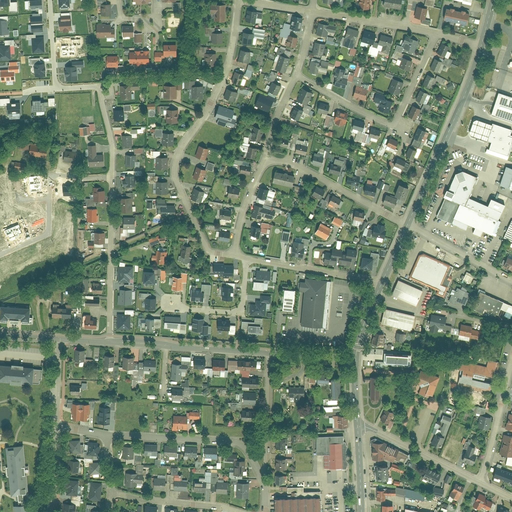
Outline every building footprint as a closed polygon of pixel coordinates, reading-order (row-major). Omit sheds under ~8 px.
[(10,0),(0,0),(0,5),(10,5),(10,10),(18,10),(17,1),(11,2),(10,0)] [(28,0),(29,9),(43,8),(42,0),(28,0)] [(58,0),(59,10),(70,9),(69,0),(58,0)] [(108,13),(108,2),(99,2),(99,13),(108,13)] [(224,19),(223,3),(208,3),(208,12),(212,12),(212,19),(224,19)] [(414,4),(412,15),(420,16),(419,21),(428,23),(429,18),(423,16),(425,6),(414,4)] [(444,6),(442,16),(465,21),(467,11),(444,6)] [(245,8),(243,19),(253,21),(254,16),(260,17),(260,10),(245,8)] [(72,18),(71,18),(71,12),(61,12),(61,19),(60,19),(60,31),(72,30),(72,18)] [(41,15),(41,13),(33,13),(34,16),(31,16),(32,23),(44,23),(43,15),(41,15)] [(287,26),(296,28),(299,16),(290,14),(288,23),(282,22),(281,28),(286,29),(287,26)] [(0,34),(10,34),(10,29),(8,29),(8,20),(9,20),(9,15),(0,15),(0,34)] [(93,22),(94,36),(112,35),(112,26),(109,26),(108,21),(93,22)] [(316,21),(314,32),(325,34),(325,31),(332,33),(334,24),(316,21)] [(44,23),(32,23),(32,32),(34,31),(34,34),(42,33),(42,31),(44,31),(44,23)] [(131,23),(119,24),(120,35),(132,34),(132,40),(140,40),(139,31),(131,31),(131,23)] [(373,32),(362,28),(359,40),(370,43),(373,32)] [(348,29),(343,45),(353,49),(358,32),(348,29)] [(241,30),(239,41),(251,43),(252,32),(241,30)] [(221,41),(220,31),(209,31),(209,42),(221,41)] [(390,35),(378,32),(376,42),(388,45),(390,35)] [(284,43),(293,46),(296,36),(286,33),(284,43)] [(399,45),(411,50),(416,39),(404,34),(399,45)] [(46,52),(45,36),(32,37),(33,53),(46,52)] [(70,45),(61,45),(61,57),(75,56),(75,47),(82,46),(82,38),(70,39),(70,45)] [(0,50),(0,59),(12,59),(11,53),(16,53),(15,39),(6,40),(6,44),(0,44),(0,47),(0,51),(0,50)] [(313,40),(310,51),(320,53),(322,42),(313,40)] [(439,40),(434,51),(442,55),(447,44),(439,40)] [(174,42),(161,42),(162,50),(152,50),(153,60),(160,60),(160,54),(174,54),(174,42)] [(277,54),(275,59),(285,63),(288,56),(281,54),(283,48),(276,46),(273,52),(277,54)] [(248,50),(238,48),(236,58),(246,60),(248,50)] [(147,49),(127,49),(128,62),(147,62),(147,49)] [(213,51),(202,51),(202,63),(213,63),(213,51)] [(104,65),(113,65),(113,71),(121,71),(120,63),(116,64),(115,53),(104,54),(104,65)] [(397,65),(406,68),(410,59),(400,55),(397,65)] [(440,60),(432,56),(428,66),(436,70),(440,60)] [(443,56),(441,61),(447,64),(450,59),(443,56)] [(35,64),(36,76),(46,75),(46,63),(41,63),(41,57),(30,58),(31,64),(35,64)] [(310,58),(308,69),(315,71),(315,69),(324,70),(326,60),(310,58)] [(67,80),(78,79),(78,67),(85,66),(85,59),(72,60),(73,66),(66,66),(67,80)] [(283,71),(285,63),(275,59),(272,67),(283,71)] [(1,69),(2,81),(16,81),(16,72),(20,72),(19,61),(9,61),(9,68),(1,69)] [(251,64),(247,62),(243,73),(247,75),(251,64)] [(337,77),(334,85),(345,88),(347,80),(342,78),(344,70),(336,68),(334,76),(337,77)] [(232,70),(228,79),(238,82),(241,73),(232,70)] [(425,73),(421,82),(429,85),(433,76),(425,73)] [(386,89),(396,93),(401,81),(390,77),(386,89)] [(200,96),(200,84),(192,84),(192,78),(182,78),(182,85),(189,85),(189,96),(200,96)] [(275,92),(279,84),(270,79),(266,88),(275,92)] [(162,84),(162,96),(174,97),(174,86),(180,86),(180,80),(172,80),(172,84),(162,84)] [(136,82),(118,83),(119,97),(129,96),(129,89),(136,88),(136,82)] [(353,84),(350,95),(362,99),(365,87),(353,84)] [(299,86),(295,98),(305,102),(310,90),(299,86)] [(224,87),(221,96),(232,99),(235,91),(224,87)] [(418,88),(414,98),(420,101),(425,91),(418,88)] [(382,94),(374,90),(371,98),(378,101),(375,107),(386,111),(390,100),(381,96),(382,94)] [(511,96),(498,91),(495,102),(491,113),(511,120),(511,96)] [(257,93),(252,103),(266,109),(271,99),(257,93)] [(33,104),(33,111),(46,110),(46,106),(56,105),(56,97),(49,97),(49,101),(42,101),(42,99),(33,100),(34,104),(33,104)] [(9,99),(0,99),(0,106),(7,106),(7,115),(21,114),(20,103),(10,103),(9,99)] [(327,103),(318,100),(313,114),(323,117),(321,121),(325,122),(330,124),(332,120),(342,123),(346,111),(335,108),(333,115),(328,114),(324,113),(327,103)] [(419,109),(425,112),(427,104),(422,101),(419,109)] [(310,105),(302,103),(300,108),(293,104),(287,113),(296,118),(300,110),(307,112),(310,105)] [(418,107),(411,103),(406,114),(413,117),(418,107)] [(175,121),(175,107),(166,107),(166,104),(158,104),(158,111),(164,111),(164,121),(175,121)] [(231,108),(216,104),(212,116),(215,117),(214,121),(231,126),(234,118),(229,116),(231,108)] [(111,108),(112,119),(121,118),(121,108),(111,108)] [(362,120),(352,117),(351,123),(350,127),(360,129),(362,120)] [(487,139),(492,123),(474,117),(468,133),(478,136),(487,139)] [(80,125),(81,133),(88,133),(88,129),(92,129),(92,122),(86,122),(86,125),(80,125)] [(511,129),(492,123),(487,139),(492,141),(489,149),(508,155),(511,145),(511,141),(511,135),(509,135),(511,129)] [(258,138),(261,127),(252,125),(249,136),(258,138)] [(378,127),(369,125),(367,134),(376,136),(378,127)] [(416,126),(409,142),(417,145),(423,129),(416,126)] [(160,141),(171,142),(171,130),(160,130),(160,139),(160,141)] [(129,133),(120,133),(120,146),(129,146),(129,133)] [(277,135),(275,144),(284,146),(285,137),(277,135)] [(396,139),(387,135),(384,143),(393,146),(396,139)] [(295,141),(293,150),(303,153),(305,144),(295,141)] [(31,144),(29,155),(44,158),(47,147),(31,144)] [(89,166),(104,166),(103,154),(96,154),(96,144),(88,145),(89,166)] [(196,144),(193,154),(203,158),(206,147),(196,144)] [(245,154),(253,155),(254,146),(246,145),(245,154)] [(403,153),(410,157),(414,149),(406,145),(403,153)] [(312,151),(309,161),(319,164),(322,153),(312,151)] [(66,152),(64,161),(75,163),(77,154),(66,152)] [(133,153),(123,153),(123,163),(133,164),(133,153)] [(165,155),(154,155),(153,167),(165,167),(165,155)] [(409,163),(396,155),(391,164),(404,171),(409,163)] [(212,163),(205,160),(203,167),(210,169),(212,163)] [(328,161),(327,171),(336,173),(338,163),(328,161)] [(16,163),(15,169),(26,171),(27,164),(16,163)] [(239,163),(238,171),(248,173),(249,164),(239,163)] [(204,169),(194,165),(190,175),(201,179),(204,169)] [(511,168),(506,166),(500,184),(511,188),(511,168)] [(272,168),(270,179),(290,184),(292,172),(272,168)] [(345,173),(344,182),(356,183),(357,174),(345,173)] [(498,222),(501,214),(468,201),(478,180),(462,173),(455,175),(448,193),(446,193),(443,199),(444,200),(436,219),(466,231),(468,227),(494,238),(501,222),(498,222)] [(133,174),(123,174),(123,184),(133,184),(133,174)] [(11,186),(10,178),(0,178),(0,194),(7,194),(6,186),(11,186)] [(364,178),(362,191),(373,193),(375,184),(369,182),(370,179),(364,178)] [(154,180),(154,191),(165,191),(165,179),(154,180)] [(375,185),(385,189),(388,183),(377,179),(375,185)] [(407,185),(397,181),(392,193),(402,197),(407,185)] [(210,186),(192,182),(189,196),(200,199),(203,190),(208,191),(210,186)] [(42,183),(29,184),(30,193),(42,192),(42,183)] [(227,184),(225,195),(235,196),(237,186),(227,184)] [(318,196),(323,188),(314,184),(310,192),(318,196)] [(64,186),(64,195),(75,195),(75,186),(64,186)] [(257,186),(255,194),(264,196),(266,187),(257,186)] [(86,198),(86,206),(95,206),(95,201),(104,201),(104,191),(100,191),(100,188),(93,188),(93,198),(86,198)] [(326,191),(322,198),(335,205),(339,198),(326,191)] [(383,191),(380,201),(392,204),(394,195),(383,191)] [(119,196),(119,209),(130,209),(129,196),(119,196)] [(159,204),(159,214),(173,214),(173,203),(163,203),(163,199),(152,199),(153,204),(159,204)] [(14,201),(0,201),(0,207),(0,213),(14,212),(14,201)] [(275,211),(254,205),(251,216),(261,219),(261,217),(273,220),(275,211)] [(218,207),(217,217),(227,218),(228,208),(218,207)] [(42,208),(30,208),(30,225),(42,225),(42,208)] [(351,218),(360,219),(357,226),(361,228),(365,219),(361,218),(362,210),(353,208),(351,218)] [(97,210),(87,210),(88,221),(97,221),(97,210)] [(66,228),(66,213),(56,212),(56,228),(66,228)] [(132,215),(121,215),(121,226),(131,227),(132,215)] [(257,235),(258,229),(265,231),(267,222),(260,220),(258,225),(249,223),(247,233),(257,235)] [(365,234),(369,235),(369,234),(382,236),(384,223),(376,221),(375,224),(371,223),(370,228),(366,227),(363,226),(361,232),(365,234)] [(19,223),(4,229),(9,240),(24,233),(19,223)] [(320,224),(315,235),(326,241),(332,230),(320,224)] [(227,229),(218,229),(218,238),(227,238),(227,229)] [(105,233),(95,233),(95,243),(105,243),(105,233)] [(149,240),(151,247),(160,244),(165,243),(165,238),(159,238),(158,236),(149,240)] [(293,243),(291,256),(302,258),(303,248),(307,249),(309,238),(301,237),(300,244),(293,243)] [(71,238),(47,248),(53,261),(76,251),(71,238)] [(180,258),(190,259),(191,247),(187,246),(183,246),(181,245),(180,258)] [(323,250),(320,262),(332,264),(334,257),(337,257),(336,261),(336,263),(348,264),(349,255),(353,256),(354,248),(344,246),(343,251),(340,251),(340,247),(330,246),(329,251),(323,250)] [(155,249),(153,259),(161,261),(163,250),(155,249)] [(362,257),(359,270),(372,272),(373,266),(377,267),(379,255),(371,253),(370,258),(362,257)] [(412,271),(409,278),(438,292),(436,296),(440,297),(439,299),(445,302),(449,294),(446,293),(452,279),(449,278),(453,269),(423,255),(418,257),(412,271)] [(503,268),(511,272),(511,261),(507,259),(505,262),(503,261),(501,266),(503,267),(503,268)] [(118,267),(118,283),(129,283),(129,279),(133,279),(133,267),(125,267),(125,263),(119,263),(119,267),(118,267)] [(234,276),(234,275),(234,266),(224,266),(224,264),(214,264),(214,267),(209,267),(209,276),(213,276),(213,275),(218,275),(218,277),(223,277),(223,278),(228,278),(228,277),(233,277),(233,280),(239,280),(239,276),(234,276)] [(152,273),(144,273),(144,284),(153,285),(154,276),(160,276),(160,273),(161,270),(153,269),(152,273)] [(172,278),(171,291),(182,291),(183,283),(186,284),(187,274),(181,274),(181,278),(172,278)] [(300,289),(305,289),(303,307),(302,319),(301,325),(318,327),(327,328),(329,302),(331,281),(306,279),(305,283),(298,282),(298,288),(300,288),(300,289)] [(423,292),(398,281),(391,297),(416,308),(423,292)] [(222,287),(222,301),(232,301),(233,289),(234,289),(235,284),(226,283),(226,287),(222,287)] [(93,294),(102,294),(102,284),(93,284),(93,294)] [(118,296),(117,305),(131,305),(131,292),(133,292),(133,286),(124,285),(124,290),(119,290),(119,296),(118,296)] [(191,289),(190,302),(204,303),(204,294),(210,294),(210,286),(201,285),(201,290),(191,289)] [(33,291),(35,297),(48,293),(46,287),(33,291)] [(466,305),(471,293),(458,288),(455,295),(452,294),(449,301),(456,304),(457,302),(466,305)] [(284,290),(282,309),(294,310),(296,291),(284,290)] [(486,292),(479,290),(476,296),(478,297),(472,310),(483,315),(484,312),(511,323),(511,306),(485,295),(486,292)] [(145,299),(145,310),(155,310),(155,299),(151,299),(151,294),(139,294),(139,299),(145,299)] [(255,305),(250,305),(250,316),(265,317),(266,304),(270,304),(270,297),(260,296),(260,301),(256,301),(255,305)] [(29,307),(0,304),(0,320),(6,321),(6,316),(20,318),(20,322),(28,322),(31,322),(31,317),(28,317),(29,307)] [(53,307),(52,317),(72,318),(72,308),(53,307)] [(117,315),(117,330),(130,330),(130,316),(134,316),(134,311),(124,311),(124,315),(117,315)] [(415,317),(384,311),(381,326),(412,333),(415,317)] [(433,314),(430,331),(438,333),(439,329),(453,331),(454,327),(446,325),(448,317),(433,314)] [(84,316),(84,327),(98,328),(98,321),(92,321),(93,316),(84,316)] [(160,320),(154,320),(145,319),(145,323),(142,323),(142,328),(145,329),(145,332),(153,332),(154,328),(160,328),(160,320)] [(205,319),(194,319),(193,332),(201,333),(201,335),(209,335),(209,326),(204,326),(205,319)] [(230,320),(218,320),(217,332),(229,332),(229,335),(235,335),(235,326),(230,326),(230,320)] [(475,327),(464,325),(461,336),(478,340),(480,333),(474,332),(475,327)] [(261,326),(249,326),(248,334),(262,335),(262,330),(261,330),(261,326)] [(374,333),(371,344),(382,347),(385,336),(374,333)] [(395,335),(394,342),(403,344),(404,337),(395,335)] [(85,351),(74,350),(74,361),(84,362),(85,351)] [(391,351),(384,351),(383,355),(379,355),(379,360),(383,360),(383,358),(390,358),(391,351)] [(369,353),(369,364),(379,365),(379,360),(379,355),(379,354),(369,353)] [(113,357),(105,357),(104,366),(113,366),(113,357)] [(132,369),(132,358),(124,358),(123,369),(132,369)] [(181,366),(171,365),(170,378),(179,379),(180,371),(190,371),(191,358),(182,358),(181,366)] [(157,361),(144,359),(143,370),(156,372),(157,361)] [(205,359),(195,359),(194,367),(200,368),(200,373),(212,374),(212,369),(205,368),(205,359)] [(225,370),(226,362),(215,361),(214,369),(225,370)] [(229,369),(255,370),(255,362),(229,361),(229,369)] [(41,380),(42,369),(33,368),(33,367),(22,366),(22,364),(10,363),(10,364),(0,363),(0,380),(9,381),(8,382),(20,383),(20,382),(31,383),(39,383),(39,379),(41,380)] [(440,377),(420,370),(415,383),(422,386),(419,394),(433,398),(440,377)] [(319,383),(331,384),(332,375),(319,374),(319,383)] [(317,377),(304,376),(304,387),(310,388),(310,384),(316,384),(317,377)] [(370,379),(365,379),(365,382),(370,382),(370,400),(379,400),(380,378),(370,378),(370,379)] [(334,399),(342,398),(342,379),(333,380),(334,399)] [(172,390),(172,399),(183,399),(183,396),(188,396),(189,388),(182,387),(181,391),(172,390)] [(304,388),(289,388),(289,397),(295,397),(295,403),(304,403),(304,388)] [(244,395),(244,404),(256,404),(257,395),(244,395)] [(68,402),(67,407),(73,408),(72,420),(89,420),(89,409),(95,409),(95,401),(88,401),(88,405),(74,404),(74,402),(68,402)] [(98,423),(109,423),(110,408),(100,407),(100,416),(98,416),(98,423)] [(486,410),(478,408),(476,416),(480,417),(481,416),(484,417),(486,410)] [(386,409),(380,420),(389,424),(388,427),(391,428),(393,422),(391,421),(395,413),(386,409)] [(242,412),(242,420),(252,420),(253,413),(242,412)] [(188,417),(171,416),(171,430),(188,431),(188,420),(201,420),(201,414),(188,413),(188,417)] [(334,428),(348,427),(348,415),(334,416),(334,428)] [(435,434),(445,438),(452,419),(443,416),(441,423),(444,424),(441,431),(437,430),(435,434)] [(480,417),(478,427),(490,430),(492,419),(484,417),(481,416),(480,417)] [(435,434),(431,444),(441,448),(445,438),(435,434)] [(511,456),(511,436),(505,434),(500,454),(507,456),(511,456)] [(344,436),(316,437),(317,455),(323,455),(324,470),(345,469),(347,468),(351,464),(347,460),(350,456),(348,452),(350,447),(347,443),(345,443),(344,436)] [(285,439),(277,439),(277,449),(292,449),(292,445),(285,446),(285,439)] [(70,453),(83,453),(83,451),(84,444),(80,444),(80,440),(69,440),(70,453)] [(372,456),(372,461),(381,462),(381,459),(384,459),(393,464),(394,461),(404,466),(409,455),(375,440),(371,442),(371,449),(372,450),(372,456)] [(87,451),(83,451),(83,453),(84,457),(92,459),(94,459),(94,455),(99,455),(100,445),(96,445),(97,442),(88,441),(87,451)] [(23,445),(5,446),(7,466),(5,466),(6,478),(9,478),(10,495),(18,495),(18,500),(18,504),(24,504),(24,499),(23,494),(28,494),(23,445)] [(146,446),(145,455),(157,456),(158,447),(146,446)] [(452,451),(449,450),(446,457),(454,460),(457,453),(455,452),(457,448),(454,446),(452,451)] [(465,455),(463,462),(473,466),(476,458),(472,456),(475,448),(469,446),(466,455),(465,455)] [(135,447),(123,447),(123,460),(134,461),(135,447)] [(175,449),(162,448),(162,457),(175,457),(175,449)] [(197,450),(185,449),(184,457),(196,458),(197,450)] [(218,451),(204,451),(204,458),(217,459),(218,451)] [(237,456),(227,455),(226,463),(234,463),(233,476),(244,477),(245,462),(237,462),(237,456)] [(69,457),(67,470),(79,472),(80,458),(76,458),(69,457)] [(92,459),(84,457),(84,466),(89,466),(90,474),(93,474),(93,477),(99,477),(99,474),(102,473),(102,462),(93,462),(92,459)] [(276,460),(276,470),(287,470),(288,460),(293,460),(293,457),(286,457),(286,460),(276,460)] [(392,465),(390,469),(403,473),(404,469),(392,465)] [(511,473),(498,466),(493,475),(511,484),(511,473)] [(388,468),(374,468),(374,472),(373,472),(373,474),(373,475),(375,475),(375,483),(388,482),(388,485),(392,485),(391,479),(388,479),(388,468)] [(427,468),(423,477),(436,484),(440,475),(427,468)] [(137,473),(125,473),(125,487),(136,487),(136,483),(142,483),(142,475),(137,475),(137,473)] [(217,486),(217,492),(221,493),(227,493),(227,485),(218,484),(218,474),(204,473),(204,482),(194,481),(193,492),(206,492),(206,485),(217,486)] [(71,495),(71,500),(81,501),(81,486),(78,486),(79,480),(64,479),(63,487),(67,488),(66,495),(71,495)] [(154,480),(153,489),(163,490),(165,482),(154,480)] [(175,481),(175,490),(186,491),(187,482),(175,481)] [(102,483),(90,482),(89,499),(101,500),(102,483)] [(238,484),(237,498),(247,498),(248,485),(238,484)] [(454,485),(450,496),(458,500),(463,488),(454,485)] [(292,495),(287,495),(287,498),(274,498),(274,511),(320,511),(320,492),(303,492),(303,487),(287,487),(287,492),(292,492),(292,495)] [(398,489),(397,490),(397,495),(424,502),(425,495),(398,489)] [(443,491),(434,489),(433,496),(442,498),(443,491)] [(397,490),(376,491),(376,501),(385,501),(385,495),(397,495),(397,490)] [(477,500),(474,507),(482,511),(483,508),(489,511),(492,503),(486,501),(488,497),(480,494),(477,500)] [(63,503),(62,511),(79,511),(80,511),(75,510),(76,505),(80,506),(81,501),(71,500),(71,504),(63,503)] [(24,504),(18,504),(13,505),(14,511),(28,511),(28,503),(24,504)]
